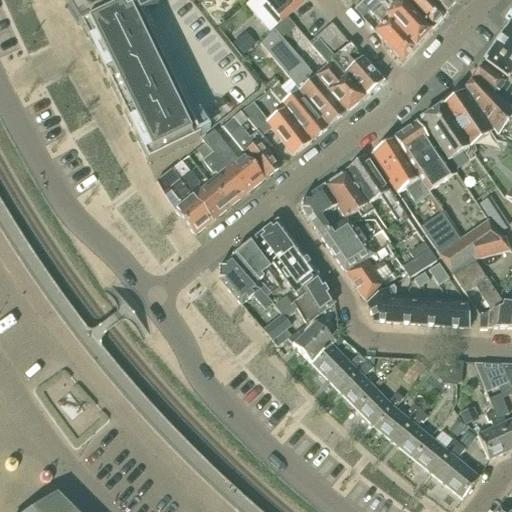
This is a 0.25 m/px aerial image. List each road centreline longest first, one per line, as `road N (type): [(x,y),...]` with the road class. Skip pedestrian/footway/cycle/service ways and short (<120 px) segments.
road 1 (residential): [(276,199),(347,300),(352,329),(370,342),(511,350)]
road 2 (secondary): [(339,511),(199,380),(153,299)]
road 3 (secondary): [(153,299),(66,207),(0,91)]
road 4 (residential): [(276,199),(407,88)]
road 5 (residential): [(153,299),(276,199)]
